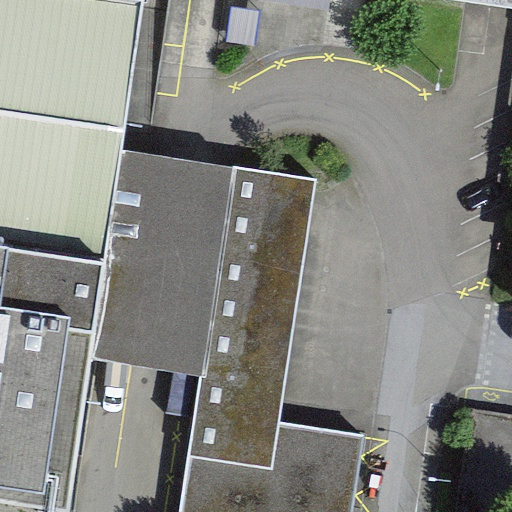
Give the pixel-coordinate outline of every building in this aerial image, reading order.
[(135,150),(157,5),(125,0),(0,0),(0,502),(67,511),(79,511),(102,358),(135,150)] [(511,0),(455,0),(511,8),(511,0)] [(241,166),(135,150),(102,358),(209,375),(241,166)] [(209,375),(187,511),(357,511),(370,432),(286,419),(323,179),(241,166),(209,375)] [(346,286),(364,286),(364,307),(393,307),(393,264),(345,264),(346,286)] [(511,511),(511,413),(479,409),(462,511),(511,511)]
